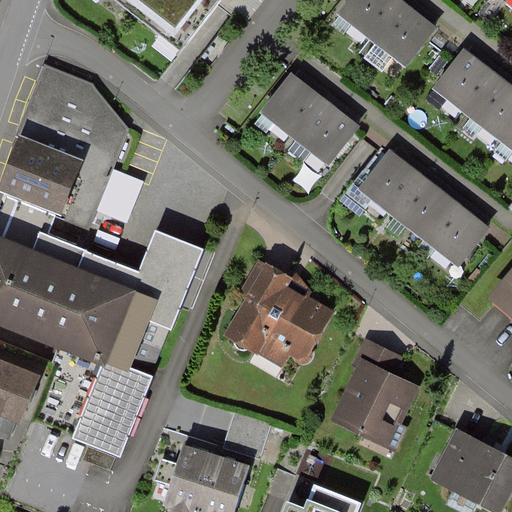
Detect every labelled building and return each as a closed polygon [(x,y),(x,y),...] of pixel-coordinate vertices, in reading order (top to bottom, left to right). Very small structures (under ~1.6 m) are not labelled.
[(123,0),(164,32),(168,26),(188,42),(222,0),(123,0)] [(351,0),(341,13),(375,39),(405,0),(351,0)] [(421,8),(410,0),(405,0),(375,39),(407,64),(435,28),(419,16),(417,14),(421,8)] [(511,0),(499,0),(496,4),(511,16),(511,0)] [(511,89),(482,66),(461,49),(423,98),(511,166),(511,89)] [(15,145),(4,197),(6,198),(57,217),(89,229),(128,130),(93,85),(48,67),(15,145)] [(292,76),(264,112),(295,136),(328,94),(315,84),(310,90),(308,88),(292,76)] [(343,106),(328,94),(295,136),(330,162),(358,126),(340,113),(338,111),(343,106)] [(392,216),(428,242),(462,267),(489,231),(470,217),(455,206),(435,191),(419,180),(405,168),(386,154),(359,191),(392,216)] [(130,370),(148,328),(171,337),(205,255),(156,235),(140,274),(50,234),(57,217),(6,198),(0,213),(0,325),(102,368),(72,441),(121,462),(155,381),(130,370)] [(331,307),(262,263),(220,329),(289,373),(331,307)] [(511,279),(497,298),(511,310),(511,279)] [(37,376),(0,361),(0,435),(9,439),(19,416),(20,417),(37,376)] [(423,391),(370,371),(347,430),(399,451),(423,391)] [(269,424),(233,414),(222,451),(258,461),(269,424)] [(511,459),(484,445),(458,432),(434,479),(498,511),(500,511),(511,490),(511,459)] [(185,449),(166,511),(168,511),(240,511),(254,469),(231,462),(202,454),(185,449)] [(298,480),(286,511),(354,511),(357,504),(298,480)]
